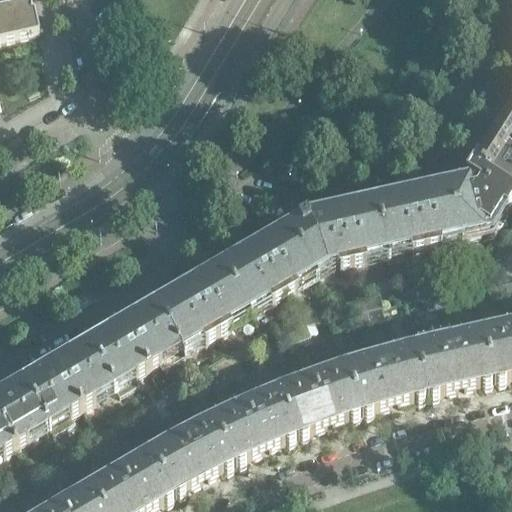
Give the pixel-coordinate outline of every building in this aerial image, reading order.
[(0,48),(39,40),(34,18),(33,18),(31,9),(0,16),(0,48)] [(463,42),(460,28),(447,31),(450,45),(463,42)] [(511,107),(511,109),(511,110),(478,164),(477,163),(473,169),(474,170),(472,174),(476,176),(477,175),(511,197),(511,195),(511,107)] [(506,216),(511,207),(511,197),(477,175),(476,176),(472,174),(466,183),(470,186),(467,191),(464,191),(462,190),(456,191),(454,194),(452,194),(462,241),(490,235),(503,214),(506,216)] [(462,241),(452,194),(450,195),(447,193),(441,194),(440,197),(415,202),(428,258),(441,255),(440,251),(463,246),(462,241)] [(428,258),(415,202),(389,208),(387,206),(381,208),(379,211),(390,262),(412,257),(413,262),(428,258)] [(390,262),(379,211),(375,212),(372,209),(366,211),(365,214),(342,219),(355,275),(373,271),(372,266),(390,262)] [(355,275),(342,219),(320,224),(318,221),(298,232),(295,231),(289,234),(289,238),(287,239),(313,284),(336,270),(340,278),(355,275)] [(313,284),(287,239),(285,240),(282,239),(277,242),(276,245),(254,258),(282,307),(295,300),(293,295),(313,284)] [(282,307),(254,258),(231,271),(228,270),(223,273),(223,276),(221,277),(247,322),(267,310),(269,315),(282,307)] [(505,285),(502,271),(492,274),(495,287),(505,285)] [(247,322),(221,277),(219,279),(216,277),(210,280),(210,284),(188,297),(216,346),(229,338),(227,334),(247,322)] [(509,301),(506,291),(505,285),(495,287),(489,289),(493,304),(509,301)] [(455,296),(453,287),(435,291),(437,300),(438,300),(449,297),(455,296)] [(437,300),(435,291),(412,296),(414,305),(426,303),(437,300)] [(216,346),(188,297),(165,310),(162,309),(157,312),(156,315),(155,315),(179,356),(181,360),(201,349),(203,353),(216,346)] [(452,309),(449,297),(438,300),(440,312),(452,309)] [(440,312),(438,300),(437,300),(426,303),(429,314),(440,312)] [(381,313),(379,303),(362,307),(364,317),(368,316),(379,313),(381,313)] [(364,317),(362,307),(339,313),(341,322),(356,318),(364,317)] [(382,325),(379,313),(368,316),(370,327),(382,325)] [(179,356),(155,315),(154,316),(151,315),(146,318),(146,321),(123,334),(149,379),(162,372),(160,367),(179,356)] [(368,316),(364,317),(356,318),(359,330),(370,327),(368,316)] [(309,329),(302,317),(292,323),(298,333),(302,330),(309,329)] [(298,333),(292,323),(282,329),(287,339),(293,336),(298,333)] [(317,339),(314,328),(309,329),(302,330),(298,333),(293,336),(297,343),(317,339)] [(149,379),(123,334),(101,347),(98,346),(92,349),(92,353),(90,354),(113,394),(133,382),(136,387),(149,379)] [(511,386),(511,334),(497,338),(498,342),(484,346),(494,390),(496,390),(498,392),(504,390),(506,388),(511,386)] [(298,345),(297,343),(293,336),(287,339),(282,342),(288,352),(298,345)] [(494,390),(484,346),(483,346),(483,344),(468,347),(467,344),(449,348),(459,398),(482,393),(485,395),(490,394),(492,391),(494,390)] [(459,398),(449,348),(430,353),(431,357),(420,360),(417,361),(427,405),(430,405),(432,407),(438,405),(439,402),(459,398)] [(231,372),(239,368),(252,360),(246,350),(226,362),(231,372)] [(113,394),(90,354),(88,355),(85,354),(80,357),(79,360),(57,373),(83,418),(96,410),(93,406),(113,394)] [(427,405),(417,361),(401,365),(399,360),(381,366),(394,414),(416,408),(418,410),(424,409),(425,406),(427,405)] [(231,372),(226,362),(210,371),(215,381),(228,374),(231,372)] [(394,414),(381,366),(362,371),(364,375),(348,380),(362,423),(364,423),(366,425),(372,423),(373,420),(394,414)] [(239,368),(231,372),(228,374),(232,382),(243,376),(239,368)] [(83,418),(57,373),(34,386),(31,385),(26,388),(26,391),(24,392),(47,433),(67,421),(70,426),(83,418)] [(210,395),(232,382),(228,374),(215,381),(205,387),(210,395)] [(362,423),(348,380),(332,385),(331,381),(312,387),(329,434),(350,427),(353,429),(359,427),(360,424),(362,423)] [(329,434),(312,387),(294,394),(296,398),(283,403),(281,404),(297,446),(299,445),(302,447),(308,445),(309,442),(329,434)] [(47,433),(24,392),(22,394),(19,392),(13,395),(13,399),(0,406),(0,428),(17,456),(30,449),(27,444),(47,433)] [(175,405),(167,392),(160,397),(167,409),(174,405),(175,405)] [(167,409),(160,397),(152,401),(159,414),(162,412),(167,409)] [(297,446),(281,404),(266,410),(264,406),(246,413),(266,459),(286,451),(289,452),(295,450),(295,447),(297,446)] [(174,405),(167,409),(162,412),(168,422),(179,415),(174,405)] [(168,422),(162,412),(159,414),(151,418),(157,428),(168,422)] [(266,459),(246,413),(228,421),(230,426),(216,433),(235,473),(237,472),(240,474),(245,472),(246,468),(266,459)] [(17,456),(0,428),(0,460),(1,460),(3,464),(17,456)] [(235,473),(216,433),(201,440),(198,436),(181,444),(205,489),(224,479),(227,480),(233,478),(233,474),(235,473)] [(118,449),(113,441),(102,447),(107,456),(118,449)] [(205,489),(181,444),(164,453),(167,457),(152,466),(175,505),(177,504),(180,505),(185,503),(185,499),(205,489)] [(107,456),(102,447),(91,454),(96,462),(107,456)] [(175,505),(152,466),(139,473),(137,469),(120,479),(139,511),(163,511),(165,511),(166,511),(168,511),(173,510),(173,506),(175,505)] [(59,483),(54,475),(43,482),(48,490),(59,483)] [(139,511),(120,479),(104,489),(106,493),(93,500),(100,511),(139,511)] [(48,490),(43,482),(32,488),(37,496),(48,490)] [(100,511),(93,500),(81,508),(78,504),(63,511),(100,511)] [(8,511),(12,510),(7,502),(0,506),(0,508),(2,511),(8,511)]
